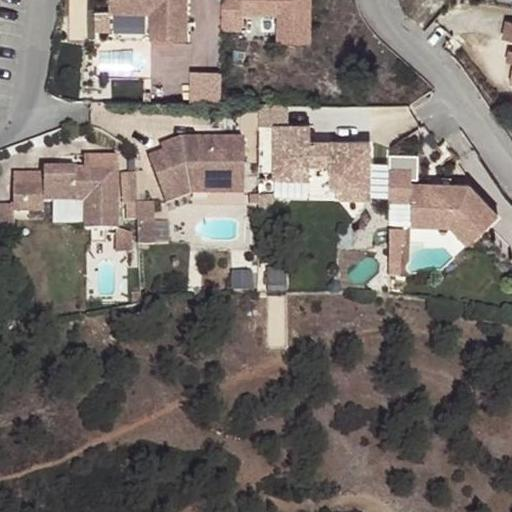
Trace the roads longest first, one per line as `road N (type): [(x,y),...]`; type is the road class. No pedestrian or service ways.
road 1 (residential): [(511,169),(444,79),(389,26),(380,0)]
road 2 (unknown): [(17,125),(231,120)]
road 3 (residential): [(38,0),(17,125),(0,132)]
